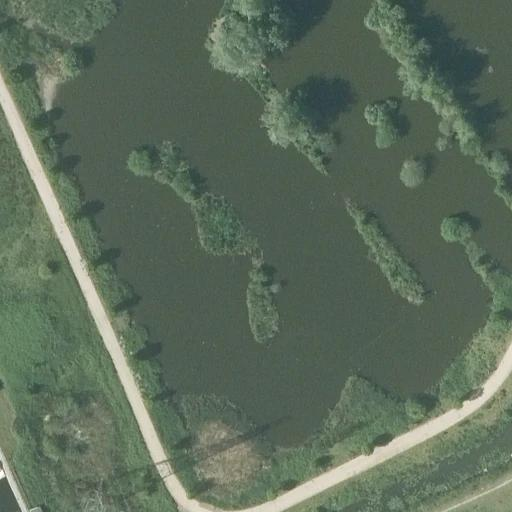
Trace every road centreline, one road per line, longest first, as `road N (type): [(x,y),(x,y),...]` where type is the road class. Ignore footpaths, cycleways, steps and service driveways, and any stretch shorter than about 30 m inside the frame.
road 1 (track): [(199,511),(183,503),(164,470),(0,88)]
road 2 (track): [(511,354),(463,409),(259,511)]
